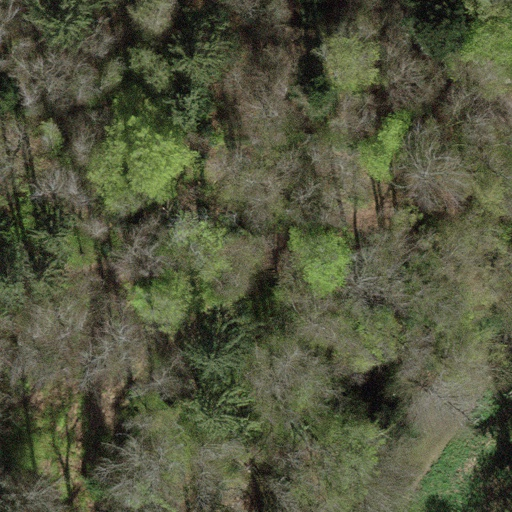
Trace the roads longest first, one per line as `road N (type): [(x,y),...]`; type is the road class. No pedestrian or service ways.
road 1 (track): [(392,511),(511,334)]
road 2 (track): [(511,112),(454,54),(374,0)]
